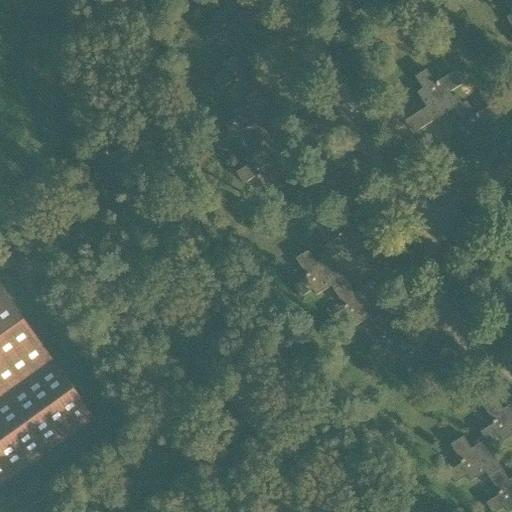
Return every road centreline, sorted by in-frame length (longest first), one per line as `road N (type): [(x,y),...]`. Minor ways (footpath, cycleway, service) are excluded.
road 1 (track): [(156,0),(175,176),(248,312),(374,511)]
road 2 (residential): [(300,0),(375,168),(416,212)]
road 3 (residential): [(416,212),(445,304),(488,358),(511,373)]
